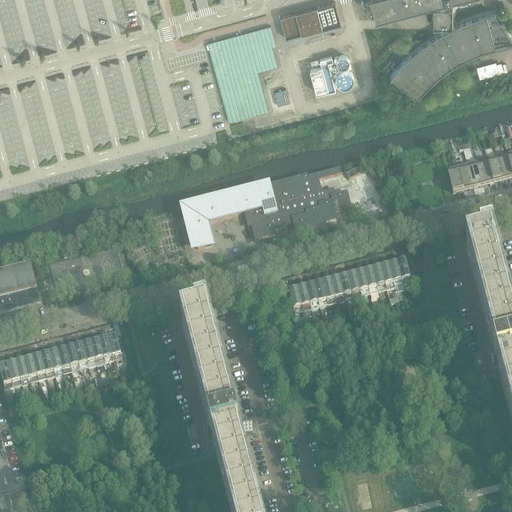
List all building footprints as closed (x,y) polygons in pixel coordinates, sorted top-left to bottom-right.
[(371,0),(367,6),(375,9),(376,14),(376,15),(430,1),(434,1),(434,20),(436,20),(437,22),(438,24),(438,25),(437,25),(437,26),(437,27),(437,28),(438,28),(438,29),(439,29),(440,29),(442,33),(441,33),(434,38),(428,42),(416,51),(404,62),(393,74),(390,76),(391,77),(392,76),(401,84),(408,90),(416,97),(416,98),(419,95),(427,86),(437,77),(447,69),(453,66),(459,62),(470,56),(476,54),(482,51),(495,48),(507,45),(511,44),(511,41),(507,34),(499,21),(494,14),(495,14),(495,13),(486,15),(471,20),(456,26),(455,26),(452,20),(453,20),(453,1),(448,1),(448,0),(371,0)] [(341,25),(335,2),(280,17),(286,39),(341,25)] [(276,47),(270,27),(207,43),(229,124),(268,113),(257,74),(279,68),(272,48),(276,47)] [(321,64),(310,67),(311,72),(317,93),(328,90),(329,93),(336,91),(328,63),(333,61),(332,57),(320,60),(321,64)] [(350,65),(351,63),(350,61),(349,59),(348,58),(345,57),(343,57),(341,57),(339,58),(338,60),(337,62),(337,65),(338,67),(339,68),(341,70),(343,70),(346,70),(348,69),(349,67),(350,65)] [(354,85),(355,83),(355,80),(354,77),(353,74),(350,73),(347,72),(344,72),(341,73),(339,75),(338,77),(337,80),(337,83),(339,86),(341,88),(343,89),(346,90),(349,89),(352,88),(354,85)] [(467,142),(461,144),(462,148),(463,151),(469,149),(467,142)] [(511,177),(506,155),(496,157),(503,183),(511,180),(511,177)] [(496,157),(486,160),(493,186),(503,183),(496,157)] [(486,160),(476,163),(483,188),(493,186),(486,160)] [(476,163),(466,165),(473,191),(483,188),(476,163)] [(466,165),(456,168),(463,193),(473,191),(466,165)] [(349,181),(361,174),(358,168),(346,175),(349,181)] [(374,168),(367,171),(377,190),(383,186),(374,168)] [(400,168),(386,172),(389,184),(403,181),(400,168)] [(456,168),(446,170),(447,173),(453,196),(463,193),(456,168)] [(325,227),(324,223),(338,220),(337,216),(351,213),(346,194),(332,198),(332,197),(330,192),(325,193),(325,192),(322,193),(318,181),(331,178),(332,178),(341,176),(342,176),(340,169),(272,188),(183,210),(192,246),(196,245),(198,251),(212,247),(208,231),(211,230),(210,223),(244,215),(243,214),(244,214),(245,214),(247,219),(249,228),(252,227),(256,241),(274,236),(272,228),(280,225),(281,227),(289,225),(288,223),(293,222),(297,238),(312,234),(311,230),(325,227)] [(482,248),(467,252),(511,424),(511,313),(494,245),(493,241),(481,244),(482,248)] [(397,265),(403,288),(412,286),(406,263),(397,265)] [(0,272),(0,314),(5,314),(41,304),(37,289),(31,265),(0,272)] [(397,265),(389,268),(395,290),(403,288),(397,265)] [(389,268),(381,270),(386,293),(395,290),(389,268)] [(381,270),(372,272),(378,295),(386,293),(381,270)] [(372,272),(364,274),(370,297),(378,295),(372,272)] [(364,274),(356,276),(362,299),(370,297),(364,274)] [(356,276),(347,278),(353,301),(362,299),(356,276)] [(347,278),(339,281),(345,303),(353,301),(347,278)] [(339,281),(331,283),(337,306),(345,303),(339,281)] [(331,283),(322,285),(328,308),(337,306),(331,283)] [(322,285),(314,287),(320,310),(328,308),(322,285)] [(314,287),(306,289),(312,312),(320,310),(314,287)] [(306,289),(297,291),(303,314),(312,312),(306,289)] [(297,291),(289,294),(295,317),(303,314),(297,291)] [(238,428),(237,426),(210,319),(209,315),(196,319),(197,322),(182,326),(230,511),(259,511),(240,438),(240,436),(243,436),(242,427),(238,428)] [(127,365),(125,355),(121,356),(116,339),(108,341),(114,364),(116,363),(117,368),(127,365)] [(108,341),(99,343),(105,366),(114,364),(108,341)] [(99,343),(91,345),(97,368),(105,366),(99,343)] [(91,345),(83,347),(89,370),(97,368),(91,345)] [(83,347),(74,350),(80,373),(89,370),(83,347)] [(74,350),(66,352),(72,375),(80,373),(74,350)] [(66,352),(58,354),(64,377),(72,375),(66,352)] [(58,354),(49,356),(55,379),(64,377),(58,354)] [(49,356),(41,358),(47,381),(55,379),(49,356)] [(41,358),(33,361),(39,383),(47,381),(41,358)] [(33,361),(24,363),(30,386),(39,383),(33,361)] [(24,363),(16,365),(22,388),(30,386),(24,363)] [(16,365),(8,367),(14,390),(22,388),(16,365)] [(8,367),(0,369),(0,372),(5,392),(4,392),(6,397),(15,395),(13,390),(14,390),(8,367)]
